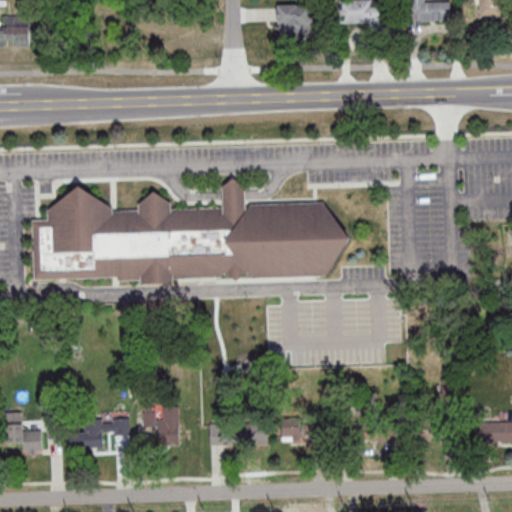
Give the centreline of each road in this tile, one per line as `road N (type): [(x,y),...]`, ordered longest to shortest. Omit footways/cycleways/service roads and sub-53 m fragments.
road 1 (residential): [(511,483),(0,500)]
road 2 (secondary): [(479,89),(235,96)]
road 3 (secondary): [(235,96),(0,103)]
